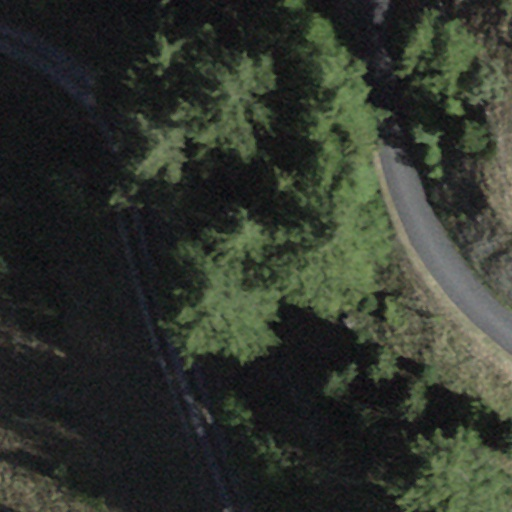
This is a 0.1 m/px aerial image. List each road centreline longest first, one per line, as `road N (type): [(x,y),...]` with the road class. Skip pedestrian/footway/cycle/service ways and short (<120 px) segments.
road 1 (track): [(253,511),(169,211),(20,46),(0,42)]
road 2 (unclassified): [(511,323),(426,237),(388,165),(356,0)]
